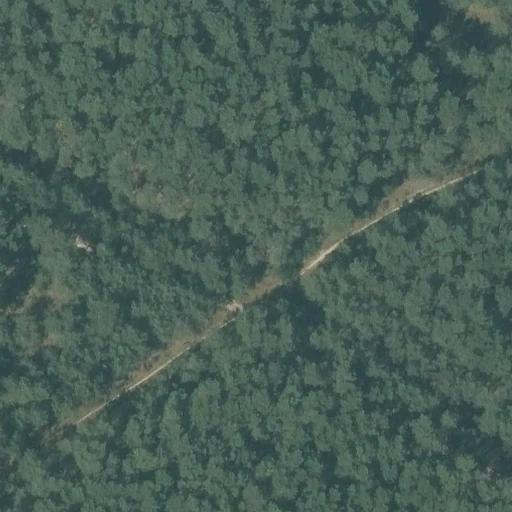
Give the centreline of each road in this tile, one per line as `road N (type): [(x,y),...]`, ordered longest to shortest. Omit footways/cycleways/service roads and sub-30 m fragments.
road 1 (track): [(511,159),(422,195),(0,474)]
road 2 (unknown): [(0,242),(243,324),(502,511)]
